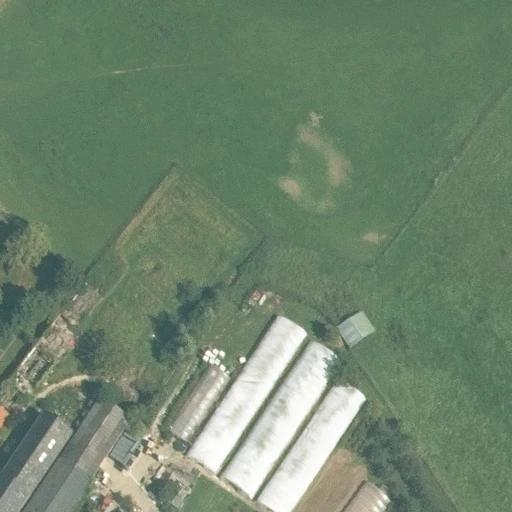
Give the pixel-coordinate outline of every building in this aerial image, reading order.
[(0,428),(8,419),(11,422),(28,401),(33,404),(86,336),(80,331),(104,300),(103,298),(110,289),(99,279),(91,288),(86,284),(61,315),(0,393),(0,428)] [(362,313),(339,328),(351,348),(375,332),(362,313)] [(275,314),(189,457),(219,475),(305,332),(275,314)] [(223,478),(256,498),(340,359),(308,339),(223,478)] [(188,443),(229,377),(209,364),(168,431),(188,443)] [(260,503),(275,511),(294,511),(363,397),(334,380),(260,503)] [(72,511),(124,433),(131,438),(138,428),(100,399),(59,462),(59,461),(24,511),(72,511)] [(0,511),(19,511),(69,434),(40,416),(0,480),(0,511)]
